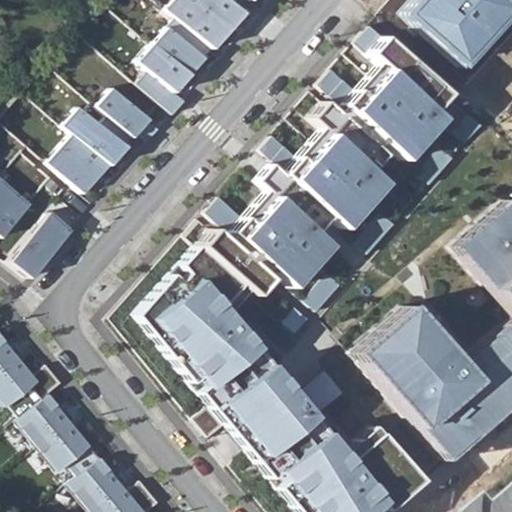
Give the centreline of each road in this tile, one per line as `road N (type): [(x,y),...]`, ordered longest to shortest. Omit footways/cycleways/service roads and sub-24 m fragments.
road 1 (residential): [(327,0),(60,302),(54,322)]
road 2 (residential): [(54,322),(211,511)]
road 3 (residential): [(417,511),(511,429)]
